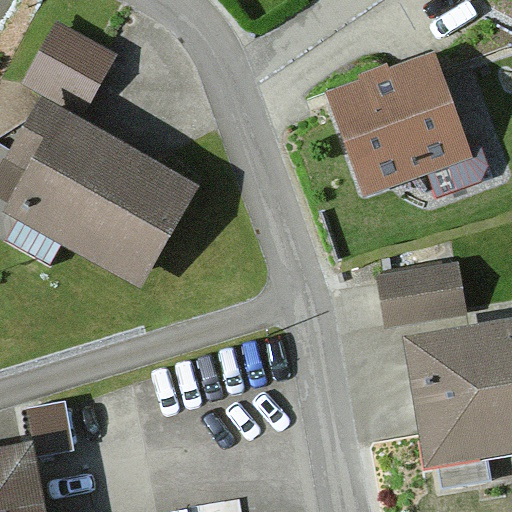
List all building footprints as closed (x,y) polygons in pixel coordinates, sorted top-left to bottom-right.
[(107,56),(51,28),(23,84),(79,112),(107,56)] [(317,106),(359,199),(457,155),(415,62),(317,106)] [(184,186),(18,100),(0,134),(0,161),(19,171),(0,207),(0,225),(129,292),(184,186)] [(445,270),(373,284),(382,327),(454,312),(445,270)] [(511,454),(511,325),(386,346),(406,471),(511,454)] [(32,511),(20,445),(0,448),(0,511),(32,511)]
